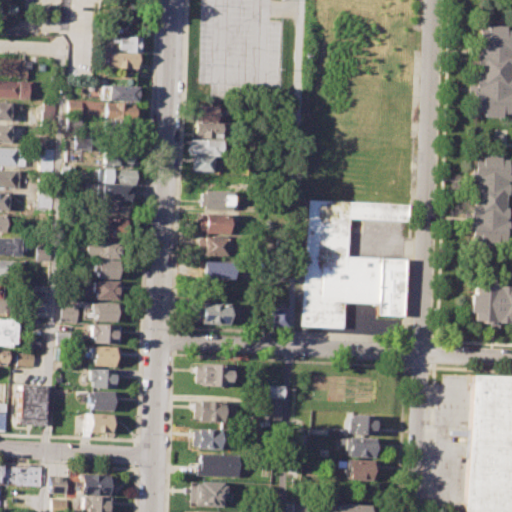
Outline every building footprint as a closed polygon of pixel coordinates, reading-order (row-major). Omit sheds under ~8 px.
[(473,28),(508,29),(506,113),(470,112),(473,28)] [(113,36),(137,36),(136,52),(121,51),(121,48),(113,48),(113,36)] [(99,51),(135,53),(135,69),(103,67),(103,64),(99,64),(99,51)] [(0,57),(0,74),(21,75),(21,57),(0,57)] [(0,94),(25,96),(25,81),(0,80),(0,94)] [(103,85),(131,86),(130,101),(102,100),(103,85)] [(64,100),(78,100),(78,115),(64,114),(64,100)] [(0,101),(0,118),(8,119),(9,101),(0,101)] [(38,102),(54,102),(53,119),(38,119),(38,102)] [(101,102),(130,103),(129,118),(101,116),(101,102)] [(190,106),(190,120),(208,120),(209,107),(190,106)] [(189,122),(189,135),(208,135),(208,123),(189,122)] [(0,124),(0,142),(7,142),(8,138),(14,138),(15,125),(0,124)] [(72,135),(88,136),(87,149),(71,148),(72,135)] [(185,139),(184,154),(212,155),(213,140),(185,139)] [(0,147),(0,163),(22,164),(22,148),(0,147)] [(37,148),(52,148),(51,173),(37,173),(37,148)] [(98,163),(125,164),(125,152),(99,150),(98,163)] [(187,156),(187,172),(205,172),(206,156),(187,156)] [(467,157),(465,241),(500,242),(503,158),(467,157)] [(58,166),(70,167),(70,179),(58,179),(58,166)] [(99,168),(132,170),(131,183),(98,181),(99,168)] [(0,170),(0,185),(16,186),(17,171),(0,170)] [(37,184),(49,184),(49,202),(37,201),(37,184)] [(99,184),(126,185),(125,200),(98,199),(99,184)] [(197,191),(196,207),(220,207),(220,192),(197,191)] [(0,209),(7,210),(8,192),(0,192),(0,209)] [(401,203),(305,198),(298,324),(335,326),(336,301),(372,303),(372,315),(396,316),(399,259),(340,256),(342,219),(400,222),(401,203)] [(118,201),(118,205),(125,205),(124,216),(99,215),(99,200),(118,201)] [(196,215),(195,234),(221,234),(222,216),(196,215)] [(97,217),(121,218),(120,237),(96,236),(97,217)] [(0,237),(0,253),(16,254),(17,238),(0,237)] [(82,238),(119,240),(117,258),(81,256),(82,238)] [(194,238),(194,256),(219,256),(220,239),(194,238)] [(92,258),(114,260),(113,277),(92,276),(92,258)] [(0,259),(19,260),(19,277),(0,276),(0,259)] [(196,279),(197,261),(235,262),(234,280),(196,279)] [(89,280),(113,281),(113,299),(91,298),(91,292),(88,291),(89,280)] [(511,287),(468,286),(467,321),(511,322),(511,287)] [(0,299),(8,300),(7,313),(0,312),(0,299)] [(192,301),(226,303),(225,324),(191,323),(192,301)] [(73,303),(73,322),(56,321),(57,302),(73,303)] [(91,302),(112,303),(111,321),(90,320),(91,302)] [(269,302),(268,325),(283,326),(283,302),(269,302)] [(0,317),(0,345),(7,346),(8,343),(13,343),(14,322),(9,321),(10,318),(0,317)] [(87,322),(113,324),(112,344),(89,343),(89,337),(87,336),(87,322)] [(53,332),(53,339),(67,339),(67,331),(53,332)] [(25,335),(25,348),(37,349),(37,335),(25,335)] [(86,345),(114,346),(113,366),(88,364),(88,358),(86,358),(86,345)] [(14,352),(30,353),(29,366),(13,365),(14,352)] [(191,363),(227,365),(226,386),(190,384),(191,363)] [(84,368),(111,369),(110,388),(86,387),(87,380),(84,380),(84,368)] [(511,377),(463,376),(459,510),(511,511),(511,377)] [(15,384),(13,423),(41,425),(42,385),(15,384)] [(265,384),(281,385),(280,399),(265,398),(265,384)] [(87,391),(113,392),(113,409),(87,409),(87,391)] [(190,401),(224,402),(223,421),(189,420),(190,401)] [(263,401),(279,401),(278,419),(263,418),(263,401)] [(79,412),(108,414),(107,432),(78,431),(79,412)] [(347,414),(370,415),(370,435),(343,433),(343,420),(346,420),(347,414)] [(190,429),(218,430),(217,448),(189,447),(190,429)] [(341,437),(369,439),(369,445),(373,445),(373,457),(344,456),(344,449),(340,449),(341,437)] [(196,453),(235,454),(235,475),(193,474),(193,464),(196,464),(196,453)] [(336,460),(372,461),(372,481),(344,480),(344,467),(336,467),(336,460)] [(0,483),(1,464),(38,466),(37,485),(0,483)] [(76,473),(105,475),(105,477),(111,477),(110,494),(75,493),(76,473)] [(48,476),(47,492),(63,493),(64,477),(48,476)] [(186,487),(191,487),(191,484),(196,484),(196,480),(218,482),(218,485),(223,485),(223,495),(218,495),(218,506),(191,505),(191,500),(185,500),(186,487)] [(77,494),(109,496),(108,511),(81,511),(81,510),(77,510),(77,494)] [(48,511),(48,498),(65,498),(64,511),(48,511)] [(291,511),(292,501),(307,502),(306,511),(291,511)] [(334,511),(334,503),(366,504),(365,511),(334,511)]
